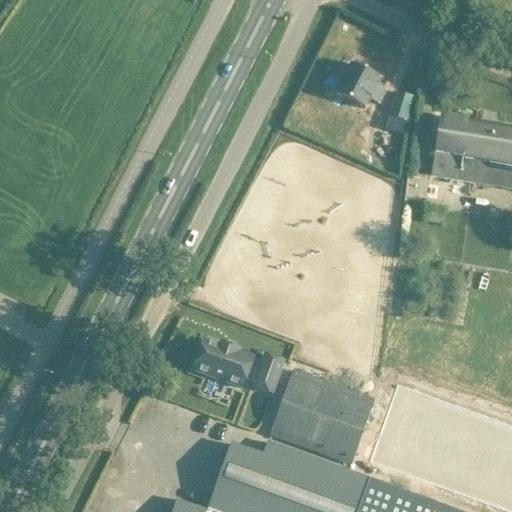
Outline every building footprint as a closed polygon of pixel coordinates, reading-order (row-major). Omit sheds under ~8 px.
[(381,79),(351,64),(336,95),(365,110),(370,101),(379,105),(386,91),(377,87),(381,79)] [(388,121),(385,131),(409,138),(414,139),(415,122),(410,121),(414,96),(419,71),(413,69),(404,95),(397,93),(388,121)] [(511,191),(511,129),(441,118),(438,138),(431,178),(511,191)] [(339,134),(351,139),(357,127),(345,121),(339,134)] [(330,134),(325,144),(335,150),(341,140),(330,134)] [(394,166),(389,179),(408,185),(412,172),(394,166)] [(204,341),(194,371),(242,389),(246,380),(255,383),(254,387),(272,394),(284,362),(265,355),(262,364),(252,360),(253,358),(237,353),(238,349),(222,343),(220,347),(204,341)] [(292,372),(269,435),(350,465),(373,403),(292,372)] [(459,511),(260,440),(239,499),(273,511),(459,511)]
